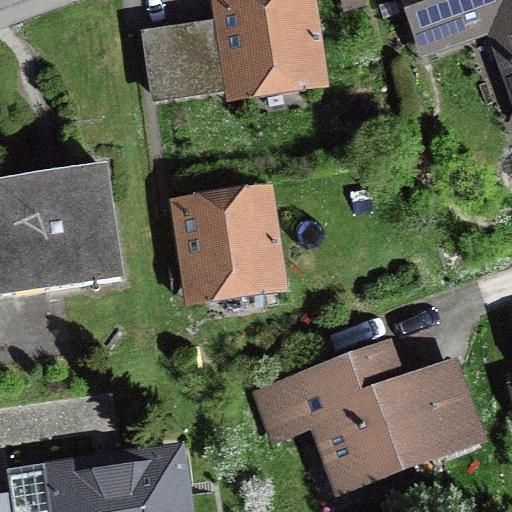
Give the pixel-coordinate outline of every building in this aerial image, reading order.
[(317,80),(305,0),(245,0),(220,4),(223,22),(233,92),(317,80)] [(367,6),(365,0),(339,0),(343,12),(367,6)] [(511,0),(399,0),(420,61),(467,44),(480,82),(500,76),(504,87),(486,94),(499,131),(511,126),(511,0)] [(158,103),(233,92),(223,22),(147,33),(158,103)] [(0,303),(123,286),(106,169),(52,177),(0,184),(0,303)] [(262,202),(184,213),(195,295),(274,284),(262,202)] [(401,382),(389,349),(261,396),(280,445),(317,431),(340,492),(477,441),(448,365),(401,382)] [(186,511),(178,452),(9,474),(12,497),(0,498),(0,511),(186,511)]
